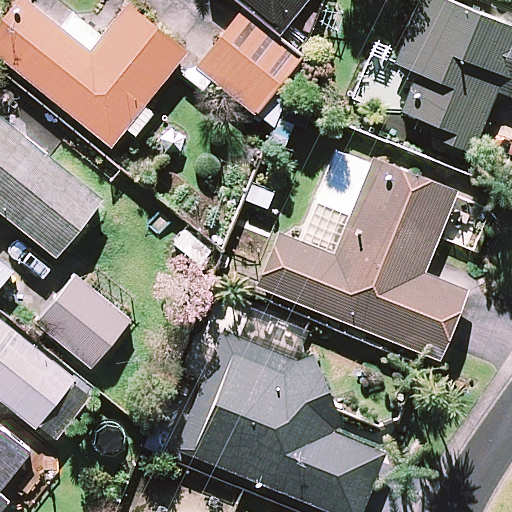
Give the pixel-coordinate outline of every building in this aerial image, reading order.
[(125,125),(133,132),(151,110),(141,102),(185,48),(127,1),(89,47),(31,0),(15,0),(0,19),(0,53),(110,143),(125,125)] [(247,0),(280,27),(303,0),(247,0)] [(511,20),(463,0),(420,0),(396,58),(417,67),(395,118),(468,150),(496,85),(511,91),(511,20)] [(273,125),(284,98),(290,80),(282,74),(298,55),(240,8),(196,63),(254,110),(273,125)] [(101,192),(0,111),(0,207),(55,250),(101,192)] [(337,141),(309,212),(299,237),(280,230),(259,282),(437,354),(465,286),(423,269),(436,235),(472,249),(491,203),(337,141)] [(129,315),(74,272),(36,320),(91,363),(129,315)] [(91,389),(0,316),(0,394),(53,437),(91,389)] [(357,511),(384,447),(348,431),(321,367),(222,327),(175,443),(343,511),(357,511)] [(0,483),(30,444),(0,421),(0,504),(7,495),(0,489),(0,483)]
